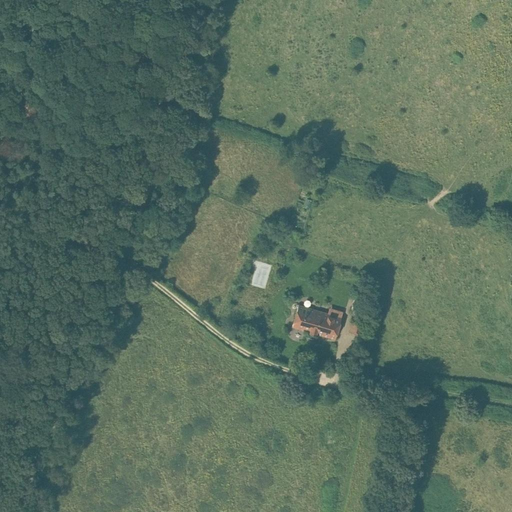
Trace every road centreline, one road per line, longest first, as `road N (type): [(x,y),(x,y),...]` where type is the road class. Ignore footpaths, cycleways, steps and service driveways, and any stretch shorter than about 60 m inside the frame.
road 1 (track): [(511,402),(388,380),(356,387),(271,364),(221,336),(128,260)]
road 2 (unclassified): [(126,265),(178,112),(195,0)]
